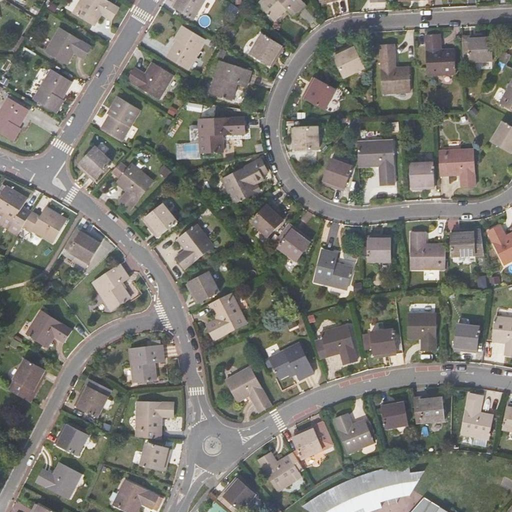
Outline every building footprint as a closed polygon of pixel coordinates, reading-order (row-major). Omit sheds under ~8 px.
[(119,7),(107,0),(80,0),(73,12),(93,24),(100,12),(111,19),(119,7)] [(179,0),(178,0),(175,0),(173,5),(194,18),(204,0),(179,0)] [(301,0),(262,0),(260,2),(275,19),(288,7),(295,16),(306,5),(301,0)] [(206,38),(183,25),(176,37),(178,38),(168,55),(189,67),(206,38)] [(92,46),(61,27),(46,52),(66,63),(73,51),(85,58),(92,46)] [(284,47),(263,33),(252,52),(271,64),(278,52),(280,53),(284,47)] [(440,35),(427,35),(428,75),(456,74),(455,51),(441,52),(440,35)] [(469,42),(463,42),(464,62),(493,61),(492,37),(477,38),(477,36),(469,37),(469,42)] [(341,51),(334,54),(343,77),(364,68),(355,47),(341,53),(341,51)] [(395,56),(381,57),(383,94),(410,92),(409,69),(396,70),(395,56)] [(252,70),(221,60),(210,91),(231,98),(237,82),(247,85),(252,70)] [(146,73),(135,66),(127,78),(159,97),(173,73),(153,61),(146,73)] [(71,81),(51,70),(33,99),(56,112),(63,100),(61,99),(71,81)] [(337,89),(316,78),(310,91),(307,90),(304,96),(326,108),(337,89)] [(511,82),(501,103),(511,109),(511,82)] [(141,107),(118,94),(111,106),(113,107),(103,123),(124,136),(141,107)] [(28,110),(8,98),(0,110),(0,132),(13,140),(21,128),(18,127),(28,110)] [(243,117),(199,119),(200,152),(223,151),(222,134),(244,133),(243,117)] [(511,127),(503,122),(491,142),(511,154),(511,152),(511,127)] [(318,127),(295,128),(296,143),(294,143),(294,150),(319,149),(318,127)] [(392,140),(357,142),(359,165),(379,164),(381,185),(395,184),(392,140)] [(111,161),(95,145),(80,162),(91,172),(89,174),(95,179),(111,161)] [(474,149),(439,151),(440,173),(461,172),(461,186),(475,186),(474,149)] [(261,159),(222,179),(236,203),(260,190),(254,179),(268,172),(261,159)] [(353,166),(332,159),(324,180),(337,185),(336,187),(344,190),(353,166)] [(120,162),(111,171),(120,178),(117,181),(128,189),(119,200),(131,209),(153,180),(131,163),(128,168),(120,162)] [(433,162),(411,164),(412,186),(427,185),(427,188),(434,187),(433,162)] [(18,211),(21,207),(26,198),(6,186),(0,196),(0,212),(13,220),(11,223),(21,228),(22,226),(28,216),(18,211)] [(269,202),(252,220),(268,236),(284,219),(273,209),(275,208),(269,202)] [(177,221),(163,203),(146,218),(155,229),(153,231),(158,236),(177,221)] [(30,213),(21,207),(18,211),(28,216),(29,215),(30,213)] [(29,215),(28,216),(22,226),(31,232),(33,230),(53,243),(66,220),(46,208),(41,216),(39,220),(29,215)] [(32,210),(30,213),(29,215),(39,220),(41,216),(32,210)] [(215,246),(197,224),(180,237),(188,248),(177,257),(185,268),(215,246)] [(502,225),(489,231),(505,264),(511,260),(511,236),(508,238),(502,225)] [(293,227),(278,247),(296,261),(309,242),(298,234),(300,232),(293,227)] [(82,234),(75,230),(65,247),(72,250),(70,252),(90,264),(101,245),(88,238),(90,235),(83,231),(82,234)] [(460,231),(452,231),(453,256),(483,255),(481,233),(460,233),(460,231)] [(446,269),(446,246),(426,246),(425,233),(411,233),(411,269),(446,269)] [(88,238),(101,245),(102,243),(90,235),(88,238)] [(376,236),(368,236),(368,260),(391,261),(391,238),(376,238),(376,236)] [(338,254),(322,250),(314,281),(347,290),(353,267),(335,263),(338,254)] [(120,266),(92,283),(111,311),(130,299),(121,285),(129,279),(120,266)] [(209,271),(190,282),(197,295),(195,297),(198,303),(220,291),(209,271)] [(231,293),(214,301),(217,308),(215,309),(221,321),(208,327),(215,340),(248,323),(235,299),(234,299),(231,293)] [(73,331),(41,311),(26,334),(46,346),(53,335),(65,343),(73,331)] [(436,314),(408,314),(408,337),(422,337),(422,351),(436,351),(436,314)] [(511,318),(496,316),(493,339),(507,340),(505,354),(511,355),(511,318)] [(348,325),(322,332),(327,353),(340,350),(344,364),(357,361),(348,325)] [(480,328),(458,325),(455,348),(470,349),(469,352),(477,353),(480,328)] [(393,330),(371,333),(375,356),(388,354),(389,355),(397,354),(393,330)] [(161,346),(160,346),(157,346),(156,342),(146,343),(147,348),(128,350),(132,383),(155,380),(153,362),(163,361),(161,346)] [(272,359),(268,361),(271,367),(275,365),(281,378),(296,370),(301,379),(315,372),(300,343),(271,358),(272,359)] [(10,391),(28,401),(41,377),(44,378),(47,371),(25,359),(15,379),(16,380),(10,391)] [(251,367),(227,380),(238,399),(249,393),(256,406),(269,398),(251,367)] [(112,390),(92,380),(82,400),(80,399),(76,406),(98,417),(112,390)] [(428,397),(421,399),(423,424),(446,421),(443,398),(428,400),(428,397)] [(462,435),(475,438),(486,440),(489,440),(493,417),(480,415),(482,401),(469,399),(462,435)] [(137,402),(136,436),(158,439),(159,417),(173,417),(173,403),(137,402)] [(389,403),(383,404),(387,429),(408,425),(404,403),(390,405),(389,403)] [(372,435),(367,423),(366,422),(353,427),(348,414),(335,419),(349,454),(375,443),(372,435)] [(371,422),(367,423),(372,435),(375,434),(371,422)] [(89,436),(69,426),(62,439),(60,437),(56,444),(79,455),(89,436)] [(312,428),(299,434),(299,436),(313,430),(312,428)] [(299,453),(294,455),(298,461),(322,450),(313,430),(299,436),(299,434),(292,436),(299,453)] [(486,440),(475,438),(473,444),(485,446),(486,440)] [(170,449),(146,443),(141,464),(162,470),(166,456),(168,456),(170,449)] [(298,461),(294,455),(277,465),(269,451),(257,458),(278,492),(301,478),(295,466),(300,463),(298,461)] [(82,475),(62,464),(55,477),(43,470),(36,482),(69,499),(82,475)] [(337,511),(336,510),(343,506),(346,511),(349,511),(363,506),(365,511),(381,506),(380,502),(396,499),(393,489),(400,487),(403,496),(408,495),(422,473),(410,475),(408,466),(387,470),(366,477),(366,478),(349,484),(336,491),(338,494),(330,499),(327,494),(315,501),(304,509),(310,511),(337,511)] [(430,511),(448,483),(433,473),(408,511),(430,511)] [(162,499),(125,480),(113,504),(128,511),(133,511),(139,502),(156,511),(162,499)] [(226,498),(222,503),(232,511),(240,511),(256,495),(239,480),(230,490),(228,489),(223,495),(226,498)] [(438,511),(454,486),(448,483),(430,511),(438,511)] [(407,511),(403,496),(400,487),(393,489),(396,499),(396,501),(399,511),(407,511)]
